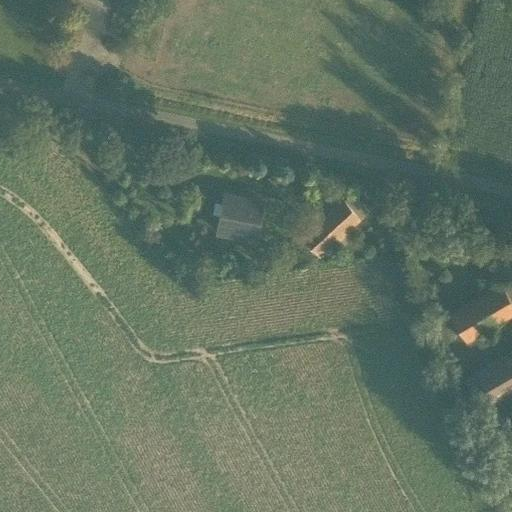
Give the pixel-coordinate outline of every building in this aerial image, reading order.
[(256,238),(263,201),(225,194),(217,231),(256,238)] [(360,218),(344,199),(303,237),(319,255),(360,218)] [(511,297),(503,281),(450,313),(466,340),(511,313),(511,297)] [(511,351),(464,380),(479,408),(511,389),(511,351)] [(511,439),(503,451),(511,457),(511,439)]
